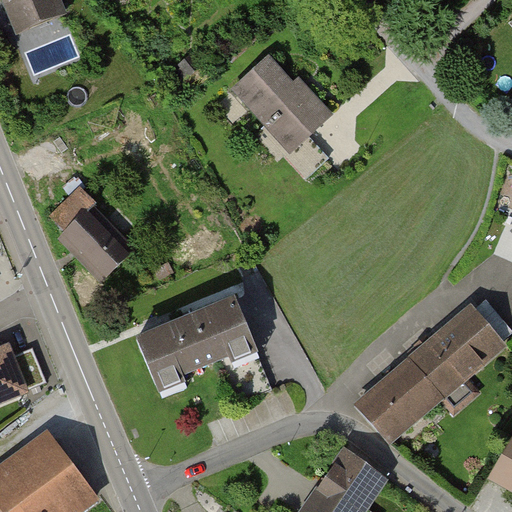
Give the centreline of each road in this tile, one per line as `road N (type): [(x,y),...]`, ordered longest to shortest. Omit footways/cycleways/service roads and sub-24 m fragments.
road 1 (secondary): [(0,167),(133,495)]
road 2 (residential): [(325,422),(333,402),(496,265)]
road 3 (residential): [(133,495),(293,426),(325,422)]
road 4 (residential): [(460,511),(354,431),(325,422)]
road 5 (residential): [(418,66),(511,144)]
